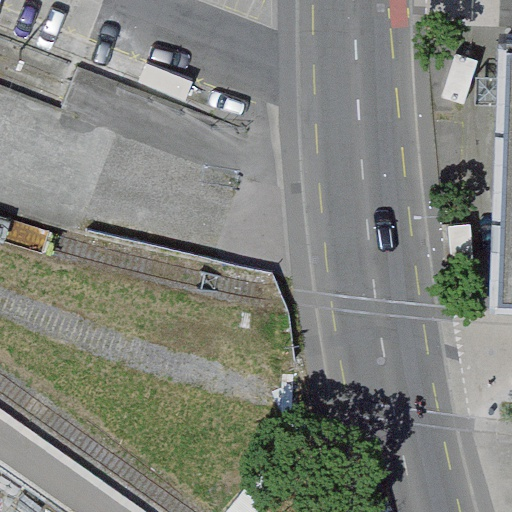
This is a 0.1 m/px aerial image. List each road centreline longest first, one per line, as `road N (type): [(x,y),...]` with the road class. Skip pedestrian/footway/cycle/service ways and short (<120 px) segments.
road 1 (secondary): [(358,0),(368,198),(389,367)]
road 2 (secondary): [(389,367),(420,511)]
road 3 (residential): [(389,367),(511,371)]
